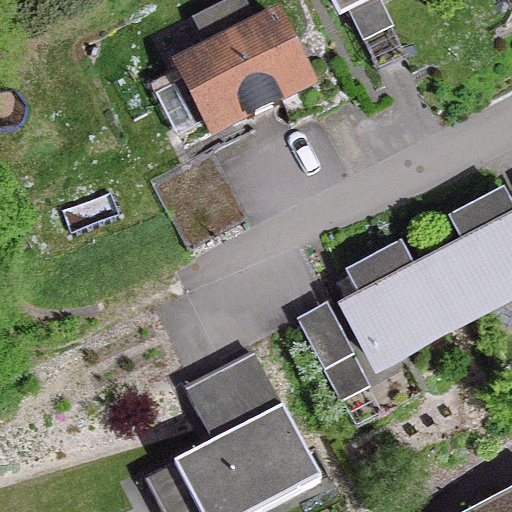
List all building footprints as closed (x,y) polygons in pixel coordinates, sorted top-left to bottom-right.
[(209,137),(240,121),(243,126),(277,108),(274,103),(306,87),(273,22),(253,32),(236,0),(191,24),(207,55),(175,72),(209,137)] [(330,0),(338,16),(371,0),(330,0)] [(147,185),(183,254),(236,227),(200,157),(147,185)] [(461,315),(511,288),(511,220),(499,196),(446,224),(458,248),(434,261),(461,315)] [(368,363),(461,315),(434,261),(409,274),(396,250),(343,278),(355,302),(340,310),(368,363)] [(162,511),(254,511),(319,478),(280,405),(144,477),(162,511)] [(511,511),(511,493),(476,511),(511,511)]
